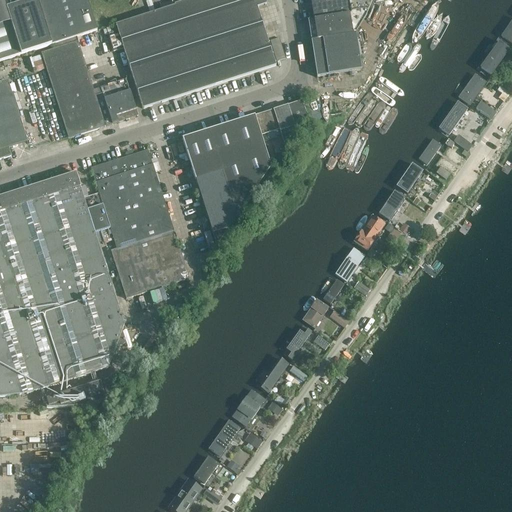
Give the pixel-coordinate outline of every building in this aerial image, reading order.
[(0,0),(0,62),(21,56),(2,0),(0,0)] [(86,0),(36,0),(37,0),(17,7),(15,3),(8,5),(6,0),(2,0),(21,56),(97,31),(86,0)] [(267,5),(264,0),(196,0),(116,25),(143,109),(271,68),(276,67),(257,8),(267,5)] [(308,21),(311,43),(355,35),(365,19),(373,1),(372,0),(346,0),(349,15),(308,21)] [(349,15),(346,0),(310,0),(314,20),(349,15)] [(511,18),(501,35),(511,43),(511,18)] [(355,35),(311,43),(317,78),(361,71),(356,35),(355,35)] [(282,37),(271,40),(276,61),(287,58),(282,37)] [(511,49),(498,39),(476,70),(489,80),(511,49)] [(41,54),(68,139),(105,127),(112,125),(138,117),(126,80),(94,91),(78,42),(41,54)] [(486,83),(474,74),(457,99),(470,107),(486,83)] [(499,78),(496,83),(508,92),(511,87),(499,78)] [(0,160),(11,158),(8,150),(27,144),(7,82),(0,84),(0,160)] [(505,91),(501,96),(506,99),(510,94),(505,91)] [(261,137),(280,131),(286,149),(307,118),(307,117),(321,112),(316,97),(302,102),(254,117),(261,137)] [(462,113),(451,105),(437,125),(449,132),(462,113)] [(480,105),(476,111),(490,122),(495,116),(480,105)] [(261,137),(254,117),(182,140),(216,245),(219,244),(226,233),(225,231),(229,231),(271,168),(261,137)] [(458,137),(454,143),(468,154),(472,148),(458,137)] [(437,140),(421,160),(421,161),(421,162),(421,163),(422,163),(422,164),(423,164),(423,165),(424,165),(424,166),(425,166),(426,166),(427,166),(428,166),(443,144),(443,143),(443,142),(443,141),(442,141),(442,140),(441,139),(440,139),(439,139),(438,139),(437,139),(437,140)] [(91,169),(99,194),(110,229),(117,251),(111,252),(126,301),(189,281),(148,151),(132,156),(131,155),(128,156),(128,158),(91,169)] [(440,169),(436,174),(446,182),(450,176),(440,169)] [(414,171),(402,190),(409,194),(421,175),(414,171)] [(110,229),(99,194),(83,199),(80,188),(76,174),(0,198),(0,398),(27,394),(109,369),(117,346),(126,344),(123,331),(124,326),(95,234),(110,229)] [(381,219),(389,224),(406,198),(399,193),(381,219)] [(389,225),(374,214),(354,244),(368,254),(389,225)] [(403,225),(399,231),(407,236),(411,230),(403,225)] [(394,230),(386,241),(396,248),(404,237),(394,230)] [(357,249),(337,278),(346,284),(366,256),(357,249)] [(343,287),(335,282),(322,300),(330,305),(343,287)] [(358,283),(354,290),(365,298),(370,292),(358,283)] [(329,310),(316,300),(301,320),(314,330),(329,310)] [(344,311),(340,316),(347,321),(350,316),(344,311)] [(334,313),(329,319),(344,330),(349,324),(334,313)] [(312,333),(302,326),(282,355),(291,362),(312,333)] [(318,338),(313,344),(324,352),(329,346),(318,338)] [(290,366),(279,359),(258,389),(269,396),(290,366)] [(46,401),(49,409),(90,407),(107,402),(101,383),(70,392),(71,394),(46,401)] [(251,391),(232,419),(246,429),(265,401),(251,391)] [(271,404),(267,410),(278,417),(282,411),(271,404)] [(239,429),(228,422),(208,451),(219,459),(239,429)] [(249,435),(244,442),(257,450),(262,444),(249,435)] [(208,457),(194,478),(205,486),(220,465),(208,457)] [(230,462),(226,468),(235,474),(239,468),(230,462)] [(188,511),(203,491),(188,481),(168,510),(171,511),(188,511)] [(214,489),(211,494),(221,501),(224,496),(214,489)] [(207,491),(203,497),(217,507),(221,501),(207,491)]
